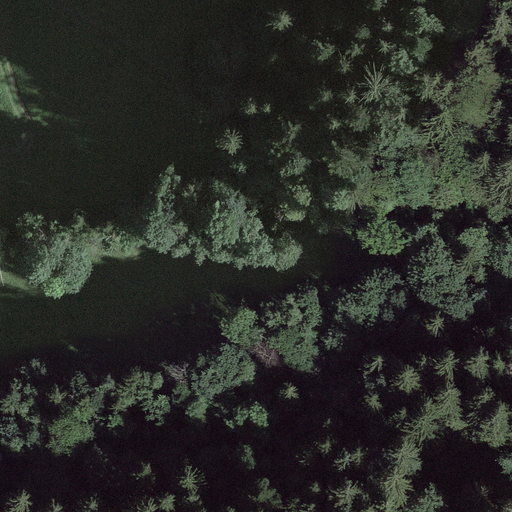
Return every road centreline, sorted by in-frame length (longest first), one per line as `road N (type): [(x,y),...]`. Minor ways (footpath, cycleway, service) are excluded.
road 1 (track): [(511,248),(460,260),(420,256),(257,174),(183,93),(53,0)]
road 2 (track): [(0,49),(32,138),(24,154),(0,153)]
